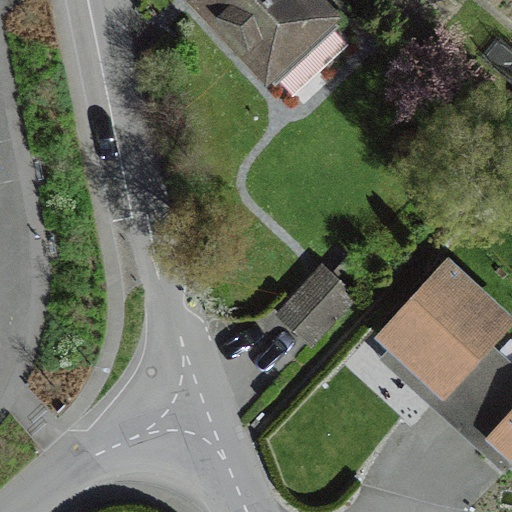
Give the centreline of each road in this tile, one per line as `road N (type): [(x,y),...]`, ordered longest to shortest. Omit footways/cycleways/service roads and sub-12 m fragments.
road 1 (residential): [(99,0),(140,209),(198,409)]
road 2 (residential): [(198,409),(64,511)]
